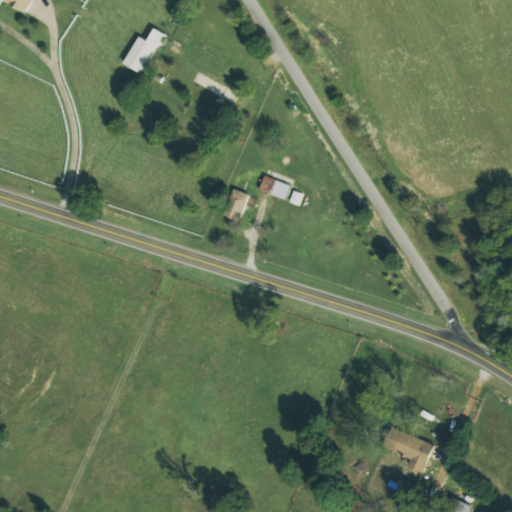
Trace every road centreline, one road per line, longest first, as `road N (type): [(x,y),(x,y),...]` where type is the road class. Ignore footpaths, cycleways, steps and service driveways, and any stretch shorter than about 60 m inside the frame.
road 1 (secondary): [(511,373),(474,350),(0,185)]
road 2 (residential): [(474,350),(250,0)]
